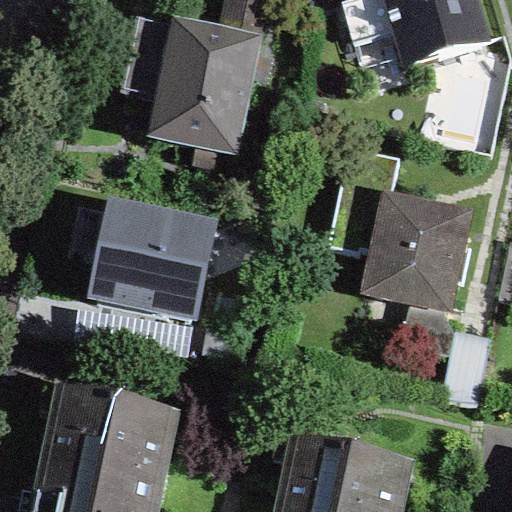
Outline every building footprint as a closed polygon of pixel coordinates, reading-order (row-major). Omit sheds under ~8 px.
[(131,60),(124,96),(161,104),(153,143),(234,160),(257,50),(256,50),(266,0),(230,0),(221,43),(138,25),(131,60)] [(350,0),(353,8),(344,11),(355,46),(399,33),(410,69),(482,48),(467,0),(350,0)] [(380,257),(371,296),(411,304),(406,326),(419,354),(435,357),(451,361),(442,404),(476,407),(488,348),(456,341),(440,310),(445,311),(463,225),(418,216),(389,210),(399,163),(386,160),(354,154),(348,186),(342,185),(328,251),(360,258),(361,253),(380,257)] [(511,303),(511,244),(510,244),(499,301),(511,303)] [(136,323),(131,345),(162,351),(166,330),(209,339),(219,291),(117,270),(108,315),(107,318),(136,323)] [(34,511),(157,511),(176,422),(59,397),(34,511)] [(401,511),(410,471),(293,447),(279,511),(401,511)]
